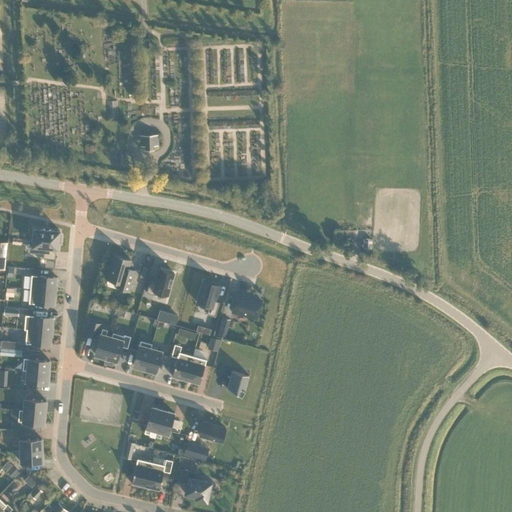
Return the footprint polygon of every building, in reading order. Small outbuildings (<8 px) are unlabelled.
[(120,109),(119,100),(110,100),(110,109),(120,109)] [(160,144),(160,134),(141,135),(142,145),(146,145),(147,149),(156,148),(155,145),(160,144)] [(34,228),(33,246),(44,247),(44,253),(43,258),(46,258),(55,259),(56,251),(54,250),(54,249),(54,247),(58,248),(59,243),(60,243),(61,243),(61,235),(59,235),(60,230),(51,229),(49,229),(45,229),(45,228),(43,228),(34,228)] [(342,244),(343,229),(334,229),(333,243),(342,244)] [(372,239),(364,238),(364,250),(371,250),(372,239)] [(131,259),(114,254),(111,266),(108,265),(106,274),(108,275),(107,279),(118,281),(116,287),(129,291),(135,270),(129,268),(131,259)] [(145,277),(148,268),(143,266),(140,275),(145,277)] [(150,280),(147,292),(154,294),(154,292),(154,291),(168,295),(174,272),(160,268),(156,282),(155,282),(150,280)] [(32,274),(30,288),(56,290),(57,276),(32,274)] [(204,280),(197,302),(209,306),(209,307),(207,313),(215,315),(219,301),(216,300),(215,300),(215,299),(216,299),(216,298),(215,298),(216,294),(217,294),(217,293),(219,285),(204,280)] [(7,287),(6,295),(14,296),(15,288),(7,287)] [(30,288),(29,302),(54,305),(56,290),(30,288)] [(238,290),(232,311),(247,315),(248,314),(257,316),(262,300),(246,295),(247,293),(238,290)] [(26,314),(24,328),(27,328),(52,331),(53,316),(26,314)] [(230,319),(222,316),(220,324),(227,326),(230,319)] [(92,320),(88,334),(97,336),(101,323),(92,320)] [(179,326),(178,333),(184,335),(186,328),(179,326)] [(100,334),(95,353),(106,356),(112,336),(106,335),(107,333),(108,329),(102,327),(101,331),(100,334)] [(27,328),(25,343),(51,345),(52,331),(27,328)] [(112,336),(106,356),(117,360),(122,345),(128,347),(131,335),(124,333),(124,335),(113,331),(112,334),(112,336)] [(211,337),(209,347),(217,350),(220,339),(211,337)] [(141,339),(133,364),(145,367),(151,347),(152,343),(141,339)] [(175,343),(171,355),(177,357),(172,375),(186,379),(193,355),(180,351),(182,345),(175,343)] [(1,347),(0,353),(22,356),(22,349),(1,347)] [(151,347),(145,367),(156,371),(162,351),(151,347)] [(193,355),(186,379),(200,383),(207,359),(193,355)] [(24,357),(23,369),(27,370),(27,369),(49,371),(50,359),(24,357)] [(27,370),(26,381),(48,383),(49,371),(27,369),(27,370)] [(232,370),(227,387),(235,389),(234,390),(234,391),(242,395),(245,389),(249,375),(232,370)] [(24,409),(45,411),(46,399),(25,398),(24,409)] [(157,430),(163,409),(152,406),(146,428),(144,432),(150,434),(151,429),(152,428),(157,430)] [(19,408),(18,421),(44,423),(45,411),(24,409),(19,408)] [(169,433),(175,413),(163,409),(157,430),(169,433)] [(203,421),(199,435),(222,441),(226,427),(203,421)] [(42,438),(21,438),(21,450),(42,449),(42,438)] [(188,442),(184,453),(200,457),(203,446),(188,442)] [(127,445),(125,457),(131,458),(133,446),(127,445)] [(42,449),(21,450),(21,462),(42,461),(42,449)] [(145,486),(151,461),(137,458),(132,483),(145,486)] [(159,489),(164,470),(170,472),(173,460),(166,458),(164,464),(151,461),(145,486),(159,489)] [(14,477),(20,472),(12,464),(7,470),(14,477)] [(183,468),(180,480),(187,482),(184,492),(197,495),(196,498),(207,500),(208,498),(211,498),(213,490),(210,489),(212,481),(195,477),(197,471),(183,468)] [(37,482),(29,474),(23,481),(31,488),(37,482)] [(43,491),(38,486),(31,494),(36,498),(43,491)] [(0,498),(0,511),(8,511),(12,508),(7,503),(6,504),(0,498)] [(65,511),(67,511),(58,502),(48,511),(65,511)]
